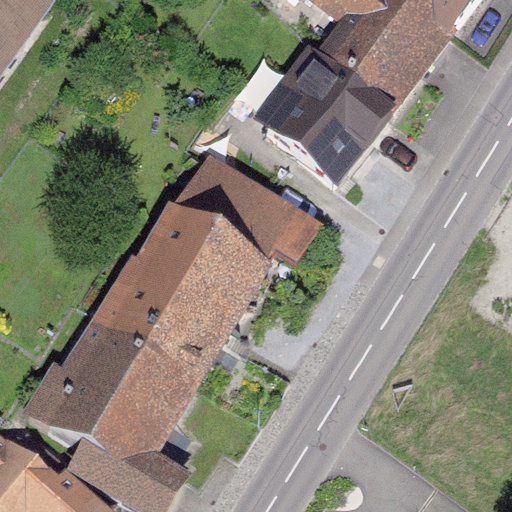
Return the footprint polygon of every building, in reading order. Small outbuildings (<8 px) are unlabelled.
[(0,0),(0,121),(73,21),(43,0),(0,0)] [(475,50),(409,0),(310,0),(353,33),(331,61),(415,126),(475,50)] [(511,1),(511,0),(409,0),(475,50),(511,1)] [(415,126),(331,61),(271,137),(355,203),(415,126)] [(295,244),(192,168),(40,375),(91,413),(75,434),(164,499),(204,446),(167,418),(295,244)] [(90,511),(0,433),(0,511),(90,511)]
